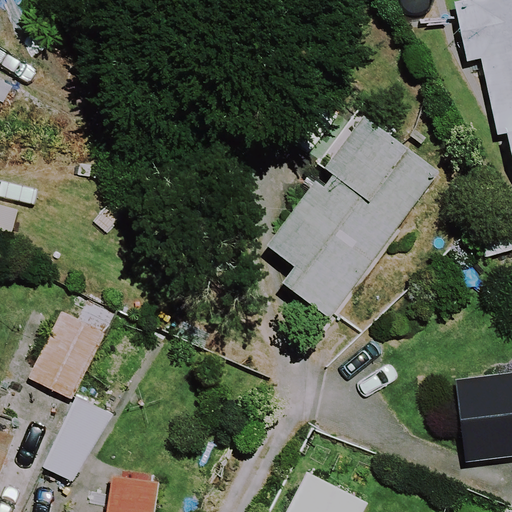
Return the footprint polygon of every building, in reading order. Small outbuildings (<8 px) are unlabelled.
[(475,65),(488,139),(504,137),(511,178),(511,0),(463,0),(465,4),(451,6),(463,67),(475,65)] [(396,127),(356,99),(307,169),(314,174),(247,270),(327,325),(434,173),(387,140),(396,127)] [(67,183),(17,179),(25,223),(67,183)] [(112,319),(85,305),(75,324),(60,316),(28,381),(70,402),(112,319)] [(511,511),(511,358),(447,362),(453,469),(509,466),(511,511)] [(108,418),(74,400),(38,469),(72,487),(108,418)] [(0,471),(12,434),(0,429),(0,471)] [(103,473),(98,511),(156,511),(160,480),(103,473)] [(361,511),(364,506),(305,476),(286,511),(361,511)]
